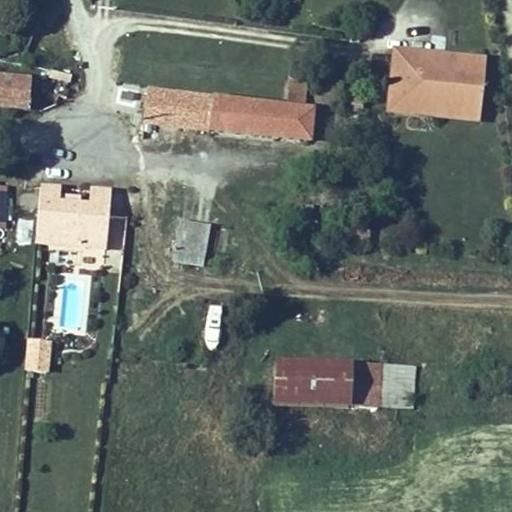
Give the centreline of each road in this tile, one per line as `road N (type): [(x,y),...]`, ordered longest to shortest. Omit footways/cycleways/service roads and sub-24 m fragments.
road 1 (track): [(511,305),(311,296),(260,274),(202,165)]
road 2 (residential): [(109,146),(70,0)]
